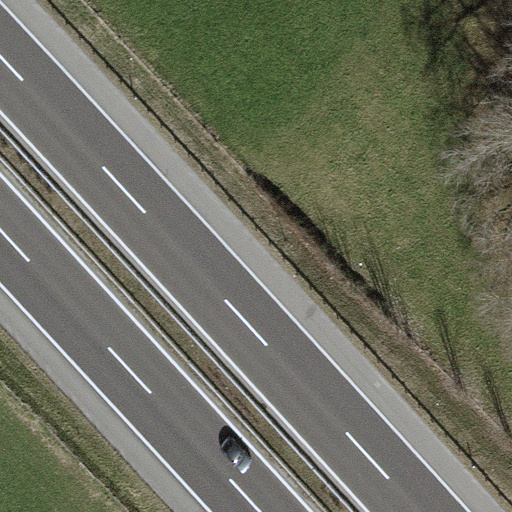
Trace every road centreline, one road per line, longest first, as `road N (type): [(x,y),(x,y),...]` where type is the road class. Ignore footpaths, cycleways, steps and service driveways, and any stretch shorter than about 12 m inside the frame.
road 1 (motorway): [(422,511),(0,52)]
road 2 (motorway): [(0,234),(256,511)]
